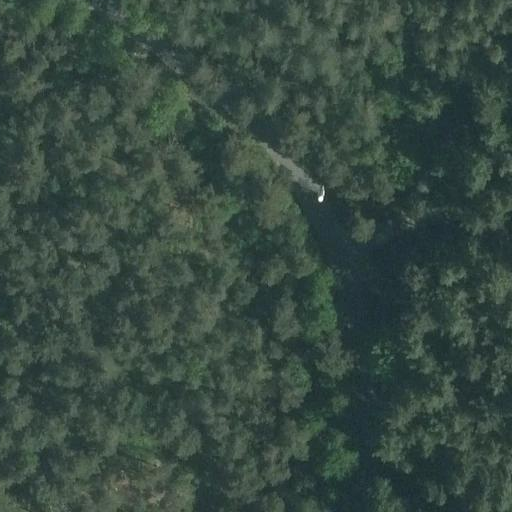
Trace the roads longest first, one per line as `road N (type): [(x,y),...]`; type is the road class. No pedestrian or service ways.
road 1 (tertiary): [(336,251),(301,184),(254,123),(92,0)]
road 2 (tertiary): [(352,511),(362,364),(336,251)]
road 3 (unclassified): [(336,251),(511,200)]
